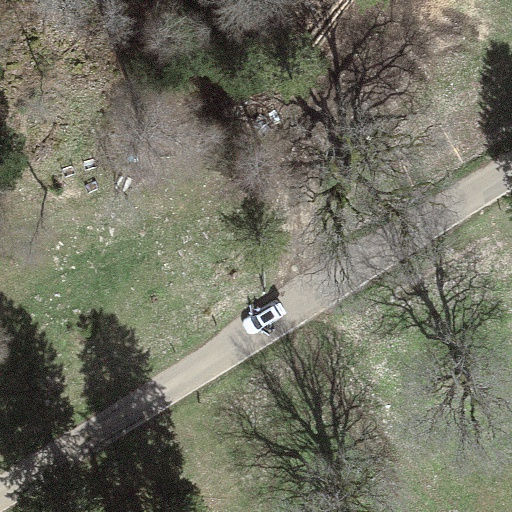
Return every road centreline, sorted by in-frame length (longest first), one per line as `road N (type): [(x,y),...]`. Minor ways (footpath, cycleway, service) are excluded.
road 1 (tertiary): [(511,169),(0,492)]
road 2 (track): [(303,297),(293,238),(388,0)]
